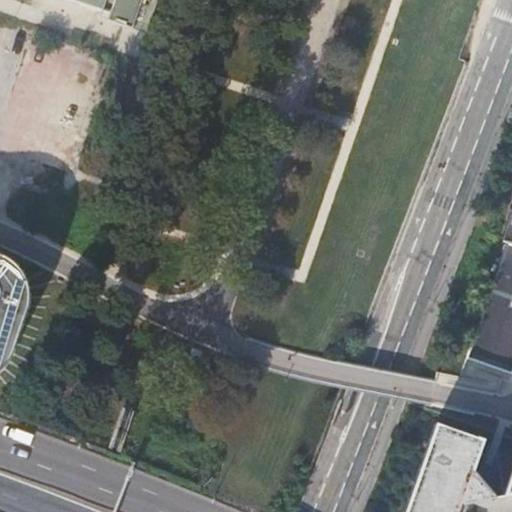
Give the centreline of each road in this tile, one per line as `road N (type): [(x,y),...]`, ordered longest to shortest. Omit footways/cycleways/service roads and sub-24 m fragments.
road 1 (residential): [(324,511),(511,19)]
road 2 (motorway): [(173,511),(0,445)]
